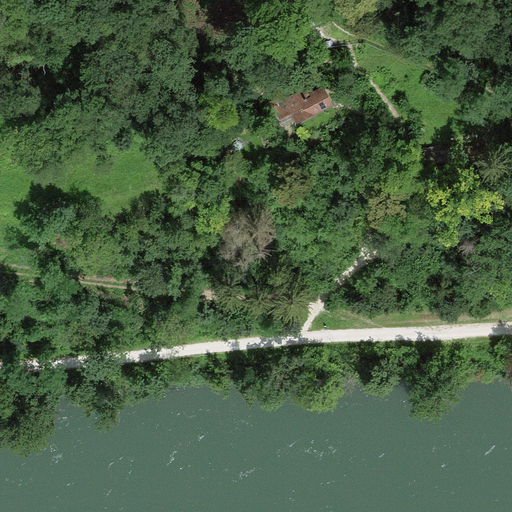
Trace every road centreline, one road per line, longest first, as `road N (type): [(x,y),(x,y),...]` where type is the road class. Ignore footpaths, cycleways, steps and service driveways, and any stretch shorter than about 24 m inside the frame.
road 1 (track): [(511,327),(270,339),(0,366)]
road 2 (track): [(0,278),(298,306),(342,316),(364,335)]
road 3 (track): [(511,122),(483,86),(337,22),(316,0)]
